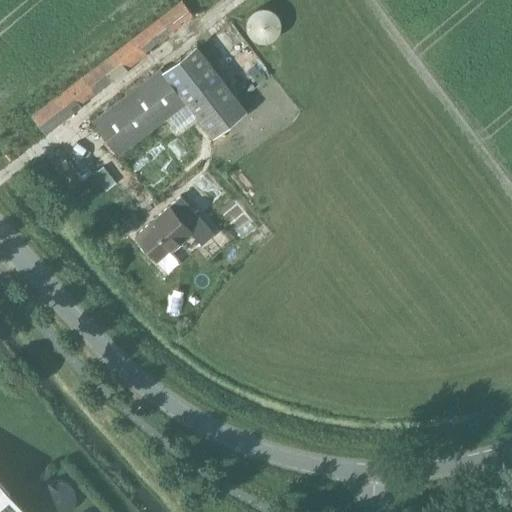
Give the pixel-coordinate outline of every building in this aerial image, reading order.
[(144,52),(192,16),(181,1),(31,116),(45,134),(81,107),(80,105),(146,54),(144,52)] [(280,24),(280,23),(279,16),(275,10),(272,7),(268,5),(261,3),(254,4),(247,7),(244,10),(242,14),(240,18),(240,22),(241,30),(243,34),(245,37),(247,39),(252,42),(255,43),(260,43),(268,42),(274,38),(278,32),(280,27),(280,24)] [(196,46),(162,72),(185,102),(212,136),(246,110),(239,101),(196,46)] [(241,63),(252,78),(264,68),(253,53),(241,63)] [(160,69),(92,121),(118,154),(185,102),(162,72),(160,69)] [(103,166),(93,175),(105,191),(116,182),(103,166)] [(208,181),(198,190),(211,205),(221,196),(208,181)] [(168,207),(135,237),(156,260),(168,249),(172,253),(192,235),(202,247),(215,235),(204,223),(180,196),(168,207)] [(0,511),(28,511),(0,480),(0,511)]
